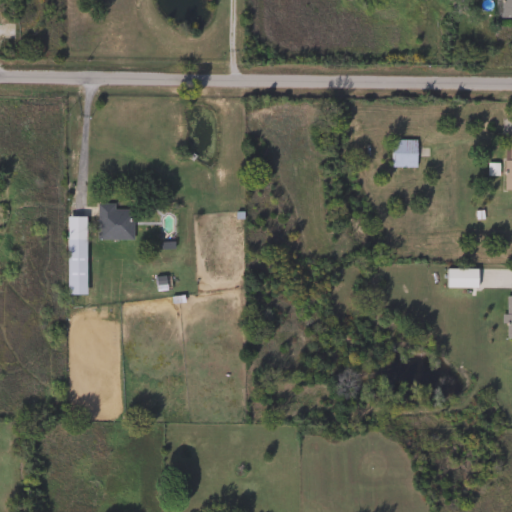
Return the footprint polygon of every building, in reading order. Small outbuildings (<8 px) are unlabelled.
[(413,167),(388,167),(388,139),(413,139),(413,167)] [(130,209),(130,239),(95,239),(95,203),(111,203),(111,209),(130,209)] [(474,269),(474,288),(443,288),(443,269),(474,269)] [(511,324),(502,324),(502,296),(511,296),(511,324)] [(186,444),(186,458),(176,457),(176,443),(186,444)]
